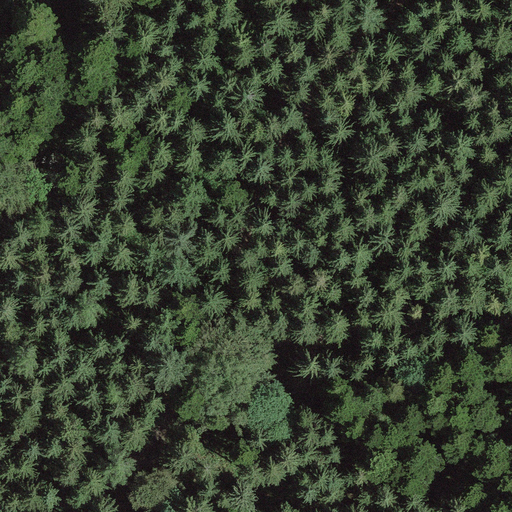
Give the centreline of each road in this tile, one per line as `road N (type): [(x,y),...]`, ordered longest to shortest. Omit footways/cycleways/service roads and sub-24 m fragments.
road 1 (track): [(87,511),(151,446),(209,352),(254,205),(301,113),(401,0)]
road 2 (track): [(511,322),(344,332),(259,330),(220,319)]
road 3 (track): [(332,464),(276,407),(239,324)]
